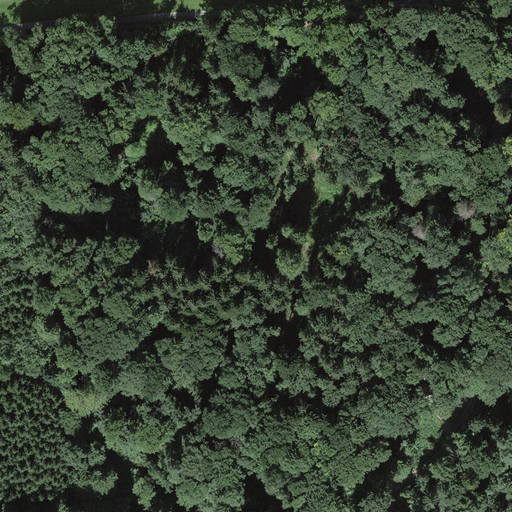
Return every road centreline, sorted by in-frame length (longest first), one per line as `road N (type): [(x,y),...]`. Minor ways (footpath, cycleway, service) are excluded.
road 1 (track): [(0,497),(139,489),(294,456),(511,359)]
road 2 (track): [(0,33),(496,0)]
road 3 (track): [(470,378),(462,416),(441,452),(370,511)]
